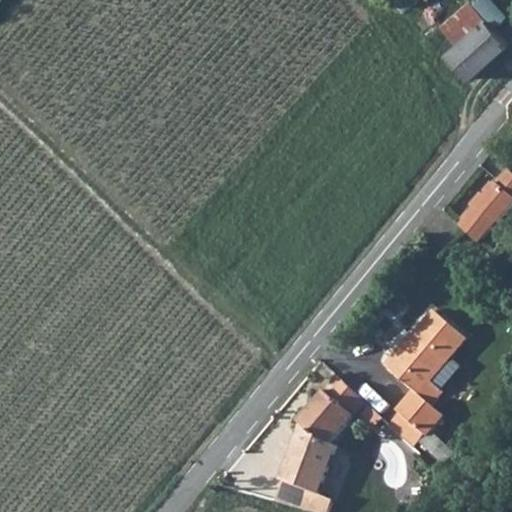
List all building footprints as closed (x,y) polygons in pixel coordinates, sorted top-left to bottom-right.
[(454,58),(476,83),(511,52),(511,47),(472,3),(446,27),(465,49),(454,58)] [(499,157),(494,161),(499,167),(504,163),(499,157)] [(508,204),(511,199),(511,180),(511,179),(503,171),(489,185),(508,204)] [(489,185),(451,227),(469,245),(485,227),(486,228),(508,204),(489,185)] [(511,253),(511,233),(511,234),(508,230),(498,241),(511,253)] [(418,433),(415,436),(446,464),(457,451),(429,427),(437,416),(425,405),(436,392),(423,380),(459,339),(428,312),(380,364),(406,388),(390,407),(394,411),(418,433)] [(290,417),(295,421),(322,444),(326,440),(361,399),(330,372),(290,417)] [(394,411),(385,420),(409,442),(415,436),(418,433),(394,411)] [(283,479),(277,501),(311,510),(329,441),(326,440),(322,444),(295,421),(279,478),(283,479)]
